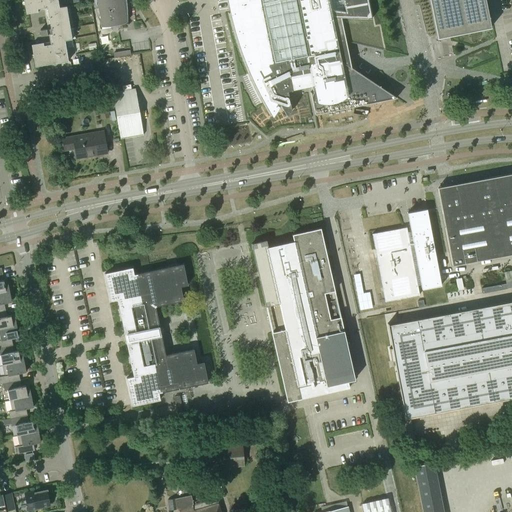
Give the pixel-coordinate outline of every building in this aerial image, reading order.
[(57,0),(23,0),(26,14),(38,12),(37,9),(47,8),(53,44),(43,46),(43,43),(31,45),(35,67),(68,61),(64,41),(71,39),(66,6),(59,7),(57,0)] [(95,0),(97,20),(100,27),(106,25),(108,29),(118,27),(117,22),(126,22),(126,15),(123,15),(121,5),(122,4),(121,0),(95,0)] [(226,0),(227,2),(227,4),(228,7),(228,9),(229,12),(227,12),(228,16),(229,19),(230,25),(232,31),(234,37),(236,44),(238,50),(240,56),(242,61),(244,67),(247,74),(250,80),(252,85),(255,91),(258,97),(262,103),(265,110),(269,115),(270,114),(272,117),(279,107),(278,106),(279,105),(286,116),(285,117),(286,117),(291,110),(287,91),(311,86),(312,92),(310,92),(314,114),(396,98),(351,68),(346,41),(383,49),(378,25),(373,26),(368,0),(226,0)] [(485,0),(429,0),(437,38),(491,27),(485,0)] [(135,89),(112,93),(120,140),(143,136),(135,89)] [(108,97),(89,100),(91,111),(99,110),(100,118),(109,117),(107,108),(110,108),(108,97)] [(83,135),(62,138),(64,151),(75,149),(76,159),(107,153),(103,134),(83,138),(83,135)] [(511,173),(438,188),(442,214),(452,265),(511,254),(511,173)] [(406,227),(372,234),(385,301),(419,295),(417,285),(421,285),(422,289),(441,285),(440,281),(438,270),(426,209),(407,212),(411,231),(407,232),(406,227)] [(266,240),(252,243),(287,395),(326,385),(328,392),(349,387),(348,381),(355,379),(320,228),(292,234),(293,241),(268,247),(266,240)] [(132,267),(104,273),(110,301),(117,299),(133,376),(126,378),(132,405),(160,399),(158,393),(208,382),(205,371),(203,361),(196,363),(193,349),(165,354),(155,306),(183,300),(180,286),(187,284),(183,264),(134,274),(132,267)] [(0,292),(9,290),(7,279),(0,280),(0,292)] [(0,310),(3,310),(2,303),(12,301),(9,290),(0,292),(0,310)] [(250,294),(230,299),(236,329),(257,324),(250,294)] [(391,323),(389,323),(394,347),(391,348),(394,361),(396,361),(408,420),(409,419),(408,418),(415,417),(415,416),(479,404),(487,403),(511,397),(511,302),(422,319),(413,320),(414,323),(407,325),(406,322),(391,325),(391,323)] [(0,310),(0,328),(17,326),(14,314),(5,316),(3,310),(0,310)] [(0,347),(11,345),(9,338),(19,336),(17,326),(0,328),(0,347)] [(11,345),(0,347),(0,354),(0,355),(2,365),(24,361),(22,350),(12,352),(11,345)] [(4,375),(0,376),(0,383),(3,383),(18,380),(17,374),(26,372),(24,361),(2,365),(4,375)] [(18,380),(3,383),(4,390),(7,390),(10,400),(31,396),(29,385),(19,387),(18,380)] [(180,395),(174,396),(177,413),(183,412),(180,395)] [(12,410),(9,411),(10,418),(25,415),(24,408),(33,406),(31,396),(10,400),(12,410)] [(25,415),(10,418),(2,420),(3,425),(11,424),(12,425),(15,425),(17,435),(38,431),(36,420),(26,422),(25,415)] [(19,446),(16,446),(17,454),(33,450),(31,444),(41,441),(38,431),(17,435),(19,446)] [(241,442),(207,444),(209,467),(243,464),(243,462),(248,461),(246,445),(242,445),(241,442)] [(443,511),(434,462),(414,466),(422,511),(443,511)] [(25,494),(28,509),(34,508),(34,510),(42,508),(41,507),(49,505),(46,490),(35,493),(34,491),(25,494)] [(8,510),(15,509),(11,492),(4,494),(8,510)] [(175,498),(167,500),(168,510),(177,509),(177,511),(219,511),(216,498),(192,505),(192,504),(190,495),(175,499),(175,498)] [(390,511),(388,497),(362,503),(363,511),(390,511)]
